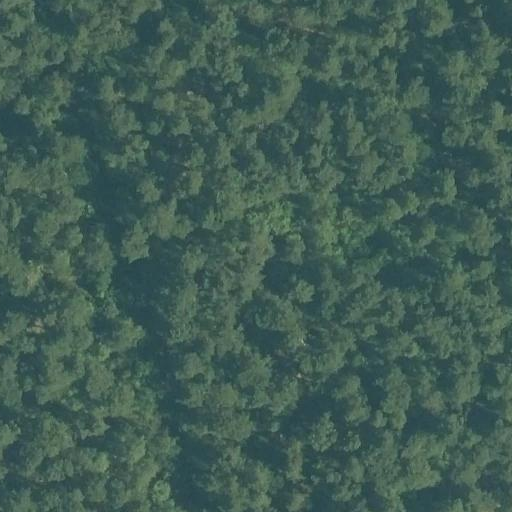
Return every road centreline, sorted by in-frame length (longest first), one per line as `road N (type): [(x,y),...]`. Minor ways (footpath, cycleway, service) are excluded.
road 1 (track): [(198,511),(38,0)]
road 2 (track): [(511,227),(452,158),(403,0)]
